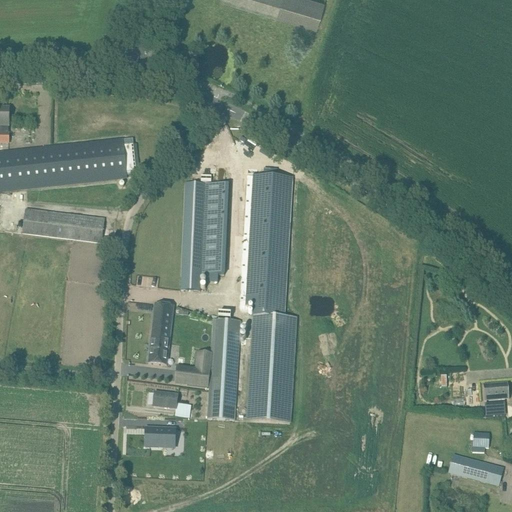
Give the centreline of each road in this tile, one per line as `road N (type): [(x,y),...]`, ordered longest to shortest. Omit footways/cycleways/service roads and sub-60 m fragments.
road 1 (tertiary): [(511,299),(360,185),(219,105)]
road 2 (unclassified): [(116,376),(122,245),(132,211),(219,105)]
road 3 (unclassified): [(111,511),(116,376)]
road 4 (tertiary): [(127,75),(0,82)]
